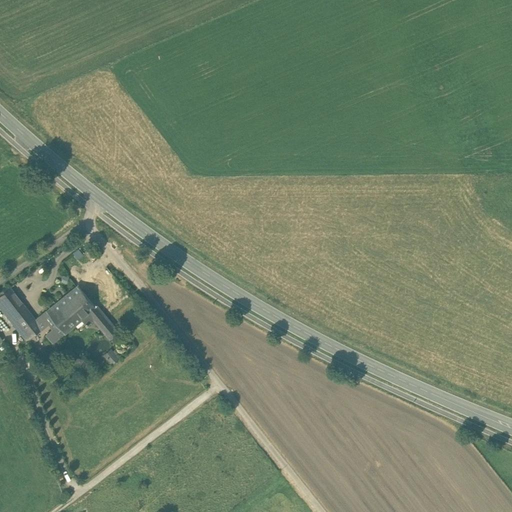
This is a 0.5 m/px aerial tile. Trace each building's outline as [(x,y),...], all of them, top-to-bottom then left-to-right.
[(100,255),(91,263),(99,273),(108,265),(100,255)] [(88,275),(35,318),(39,329),(41,329),(48,324),(51,328),(44,334),(52,343),(81,319),(86,325),(93,320),(88,314),(98,305),(111,293),(90,266),(85,269),(88,275)] [(11,287),(0,295),(0,307),(25,340),(39,329),(35,318),(11,287)] [(118,331),(98,305),(88,314),(93,320),(108,339),(118,331)] [(110,347),(102,354),(111,364),(119,357),(110,347)]
